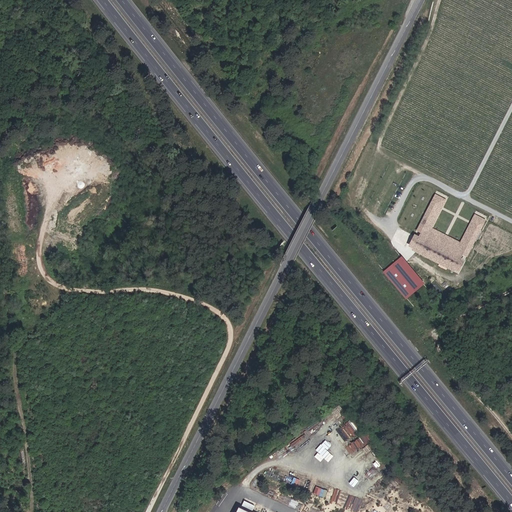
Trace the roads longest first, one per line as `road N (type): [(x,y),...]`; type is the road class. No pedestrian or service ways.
road 1 (motorway): [(104,0),(511,501)]
road 2 (motorway): [(511,479),(123,0)]
road 3 (unclassified): [(422,0),(160,511)]
road 4 (unknown): [(188,511),(363,376)]
road 5 (unknown): [(439,0),(380,141),(383,157),(417,175)]
